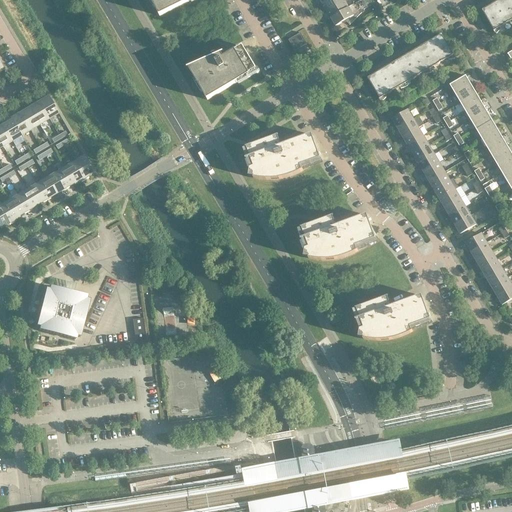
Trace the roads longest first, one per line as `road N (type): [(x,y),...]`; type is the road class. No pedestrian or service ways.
road 1 (unclassified): [(14,256),(293,91)]
road 2 (residential): [(333,66),(443,254)]
road 3 (residential): [(293,91),(421,267)]
road 4 (unclassified): [(0,309),(29,511)]
road 5 (residential): [(421,267),(444,326),(451,388)]
road 6 (unclassified): [(333,66),(440,0)]
